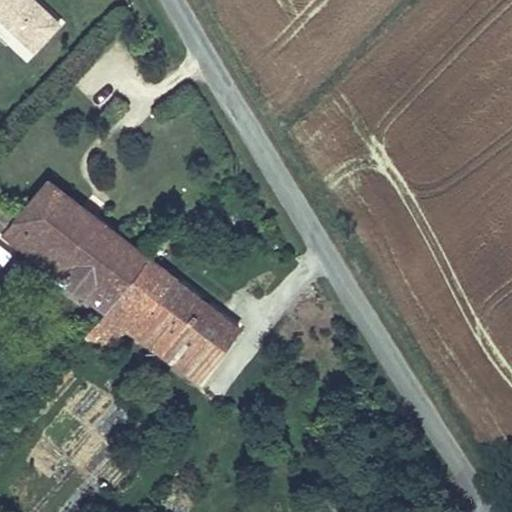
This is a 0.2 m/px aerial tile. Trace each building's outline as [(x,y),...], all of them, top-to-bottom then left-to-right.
[(39,0),(0,0),(0,17),(36,50),(62,21),(39,0)] [(30,253),(48,267),(93,210),(48,175),(23,208),(31,214),(12,239),(30,253)] [(3,233),(12,239),(31,214),(23,208),(3,233)] [(93,210),(48,267),(61,278),(104,310),(149,253),(93,210)] [(104,310),(112,316),(127,328),(139,337),(157,351),(183,318),(226,352),(245,328),(181,278),(168,295),(149,280),(162,263),(149,253),(104,310)] [(149,280),(168,295),(181,278),(162,263),(149,280)] [(98,318),(84,336),(92,342),(112,316),(104,310),(98,318)] [(127,328),(112,316),(92,342),(107,353),(127,328)] [(226,352),(183,318),(157,351),(169,360),(201,385),(226,352)]
